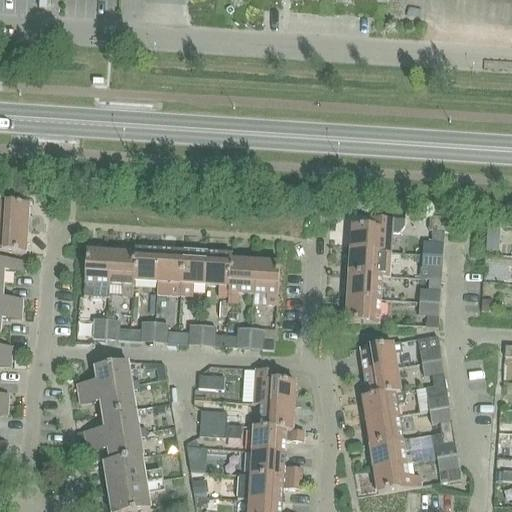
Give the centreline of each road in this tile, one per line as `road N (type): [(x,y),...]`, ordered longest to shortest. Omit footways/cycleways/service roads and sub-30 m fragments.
road 1 (tertiary): [(511,150),(0,118)]
road 2 (unclassified): [(0,31),(511,63)]
road 3 (residential): [(27,504),(48,256),(64,235)]
road 4 (residential): [(478,511),(480,470),(469,455),(451,350),(455,253)]
